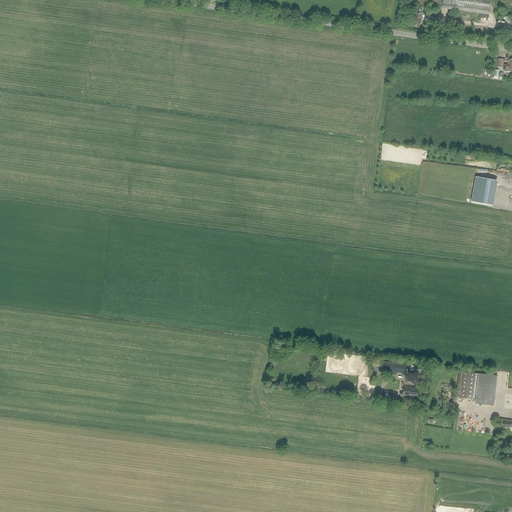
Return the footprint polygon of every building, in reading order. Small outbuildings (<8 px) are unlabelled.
[(423,0),(423,2),(422,8),(419,8),(418,12),(414,12),(413,18),(414,18),(413,20),(414,20),(414,25),(418,26),(419,24),(420,24),(421,18),(422,18),(422,13),(421,12),(421,10),(422,10),(423,8),(426,9),(428,0),(423,0)] [(437,6),(436,11),(441,12),(442,0),(428,0),(429,0),(428,0),(428,5),(437,6)] [(511,72),(511,60),(510,60),(509,61),(508,61),(508,65),(504,65),(503,71),(511,72)] [(496,181),(476,177),(471,202),(492,205),(496,181)] [(406,364),(382,362),(381,371),(397,372),(397,371),(398,372),(402,372),(402,375),(405,375),(406,364)] [(494,406),(497,376),(460,371),(457,397),(476,400),(476,404),(494,406)] [(417,397),(417,389),(412,389),(412,387),(404,386),(403,393),(400,393),(400,397),(411,398),(410,400),(414,400),(414,397),(417,397)]
